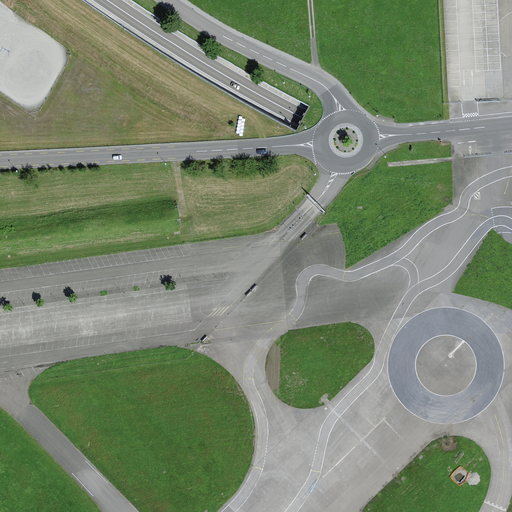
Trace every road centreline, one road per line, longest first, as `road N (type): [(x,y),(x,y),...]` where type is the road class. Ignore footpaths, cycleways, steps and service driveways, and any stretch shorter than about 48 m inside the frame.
road 1 (trunk): [(107,0),(243,86),(363,148),(511,207)]
road 2 (unclassified): [(0,161),(321,143)]
road 3 (unclassified): [(339,116),(325,88),(166,0)]
road 4 (unknown): [(511,88),(469,102),(465,0)]
road 5 (unclassified): [(371,137),(511,124)]
